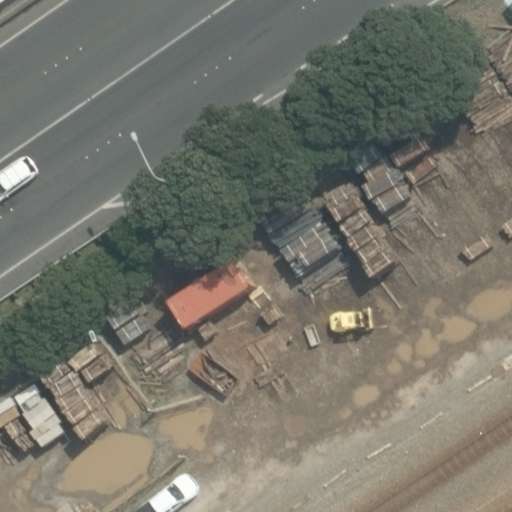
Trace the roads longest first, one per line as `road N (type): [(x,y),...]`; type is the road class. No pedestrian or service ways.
road 1 (motorway): [(174,0),(50,73)]
road 2 (motorway): [(156,0),(50,73)]
